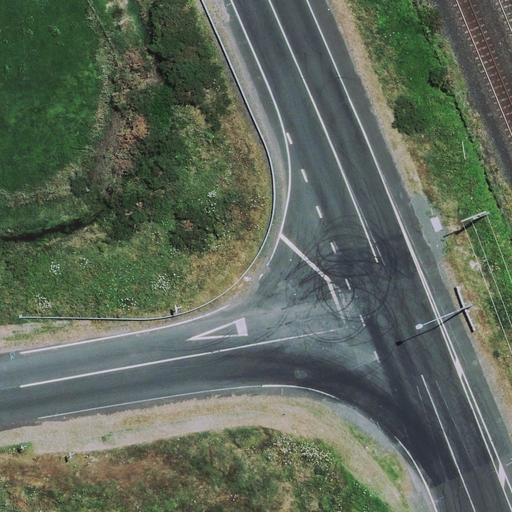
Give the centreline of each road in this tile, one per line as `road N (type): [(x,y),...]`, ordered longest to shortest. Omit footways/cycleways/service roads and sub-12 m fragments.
road 1 (unclassified): [(399,311),(352,327),(0,393)]
road 2 (unclassified): [(399,311),(266,0)]
road 3 (unclassified): [(474,511),(399,311)]
